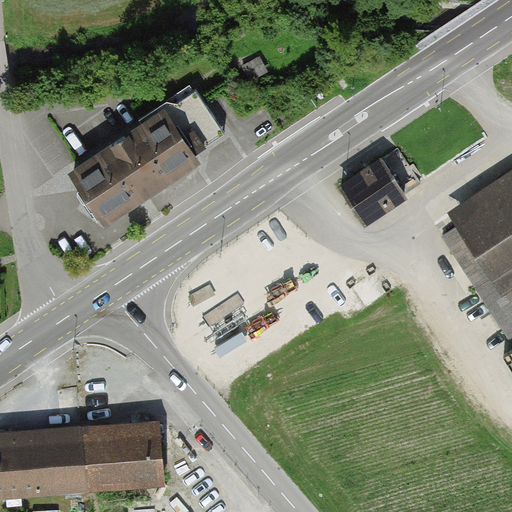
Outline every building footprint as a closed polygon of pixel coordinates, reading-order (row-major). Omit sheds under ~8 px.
[(221,128),(196,90),(72,170),(104,219),(198,158),(191,147),(221,128)] [(408,193),(384,155),(341,184),(366,221),(408,193)] [(462,229),(447,238),(511,337),(511,168),(449,209),(462,229)] [(372,306),(398,288),(383,266),(357,284),(372,306)] [(488,384),(467,358),(445,376),(466,401),(488,384)] [(0,489),(160,475),(155,423),(0,436),(0,489)]
